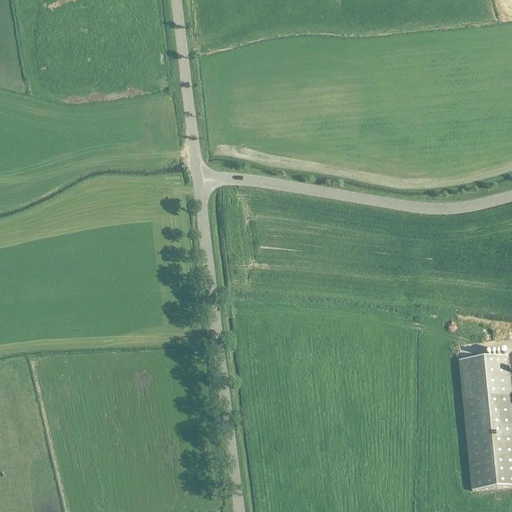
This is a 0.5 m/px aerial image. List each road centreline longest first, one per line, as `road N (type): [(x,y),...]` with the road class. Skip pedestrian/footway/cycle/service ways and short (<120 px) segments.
road 1 (unclassified): [(239,511),(199,182)]
road 2 (unclassified): [(199,182),(287,182),(404,201),(511,195)]
road 3 (unclassified): [(199,182),(176,0)]
